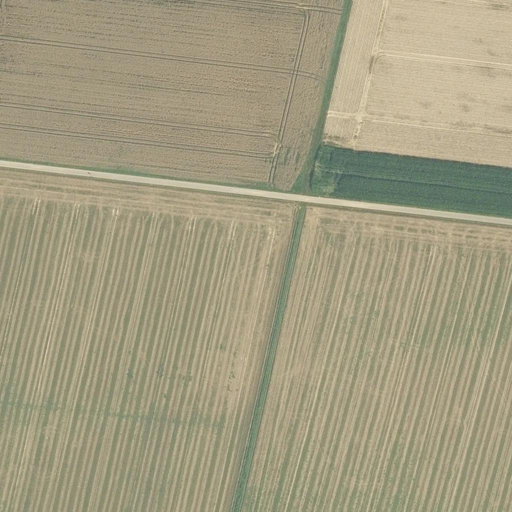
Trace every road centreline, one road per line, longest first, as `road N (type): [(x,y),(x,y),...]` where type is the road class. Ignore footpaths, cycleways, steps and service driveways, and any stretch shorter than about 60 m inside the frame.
road 1 (track): [(242,511),(349,0)]
road 2 (track): [(511,222),(0,164)]
